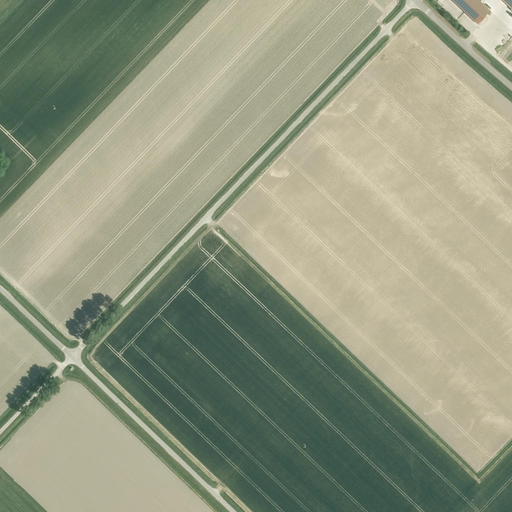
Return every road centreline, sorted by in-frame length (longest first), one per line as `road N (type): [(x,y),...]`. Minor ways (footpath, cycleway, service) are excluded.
road 1 (unclassified): [(71,356),(414,0)]
road 2 (unclassified): [(232,511),(71,356)]
road 3 (secondary): [(511,87),(414,0)]
